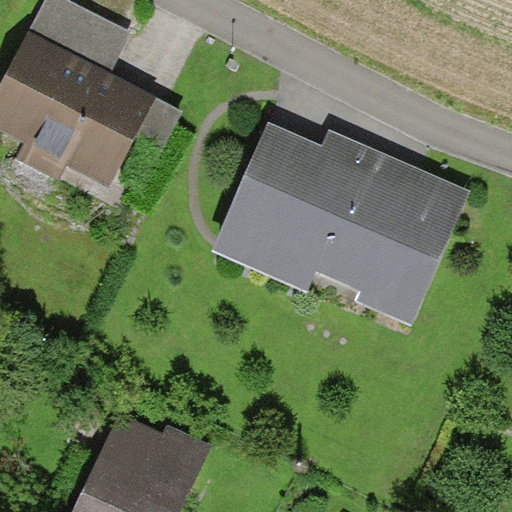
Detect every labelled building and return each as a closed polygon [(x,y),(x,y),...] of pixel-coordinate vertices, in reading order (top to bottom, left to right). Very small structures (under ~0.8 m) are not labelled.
[(67,0),(47,0),(29,35),(109,76),(131,33),(67,0)] [(109,76),(29,35),(0,90),(0,132),(24,145),(17,159),(61,181),(67,169),(111,191),(137,141),(157,102),(133,89),(109,76)] [(183,115),(157,102),(137,141),(163,154),(183,115)] [(389,158),(329,131),(322,147),(271,124),(212,256),(307,298),(317,276),(358,294),(354,304),(412,330),(472,194),(389,158)] [(119,416),(75,511),(181,511),(212,447),(168,427),(164,436),(119,416)]
